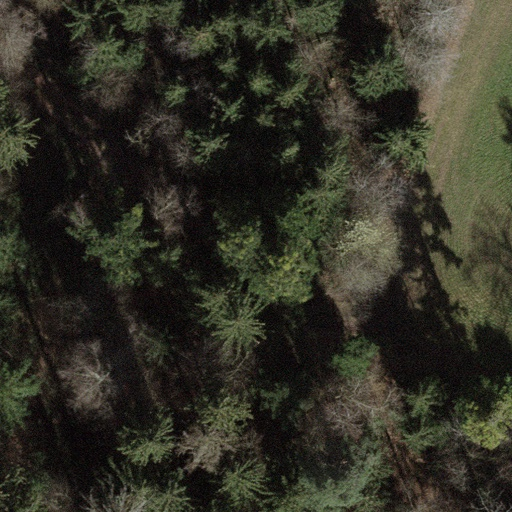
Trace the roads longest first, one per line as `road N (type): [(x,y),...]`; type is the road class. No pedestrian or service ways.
road 1 (track): [(0,51),(169,197),(313,300)]
road 2 (track): [(113,151),(175,358),(185,423),(181,478)]
